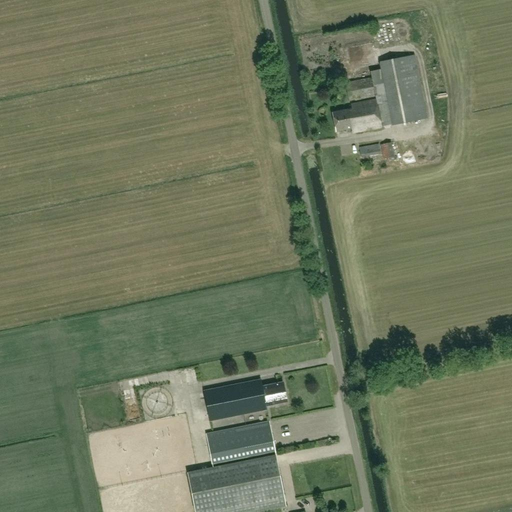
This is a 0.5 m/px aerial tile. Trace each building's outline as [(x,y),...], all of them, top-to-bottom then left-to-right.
[(414,55),(379,62),(392,125),(427,118),(414,55)] [(380,65),(370,67),(372,78),(382,76),(380,65)] [(345,83),(349,100),(355,99),(355,100),(375,96),(372,78),(345,83)] [(381,127),(376,99),(349,104),(350,109),(332,112),(336,131),(351,128),(352,132),(381,127)] [(397,141),(380,144),(383,159),(400,155),(397,141)] [(379,143),(359,147),(361,157),(381,154),(379,143)] [(261,379),(204,391),(210,420),(267,409),(266,406),(286,402),(282,382),(262,386),(261,379)] [(148,404),(160,412),(169,399),(157,391),(148,404)] [(275,452),(268,421),(206,434),(212,464),(275,452)] [(253,511),(286,505),(275,455),(187,472),(195,511),(253,511)]
